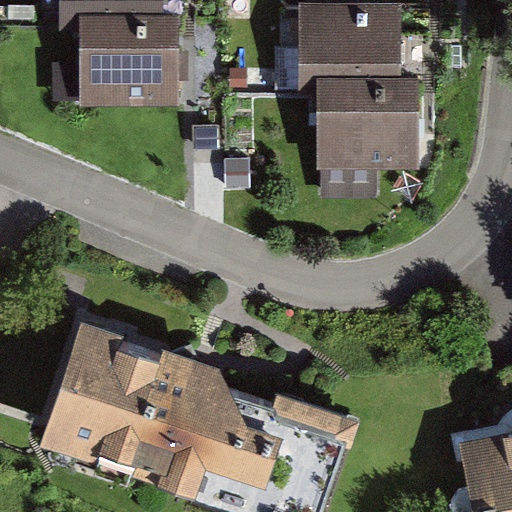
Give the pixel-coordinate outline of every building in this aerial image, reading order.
[(171,0),(55,0),(55,19),(80,20),(172,18),(171,0)] [(400,1),(300,1),(299,76),(319,79),(402,76),(400,1)] [(172,18),(80,20),(81,107),(183,106),(182,18),(172,18)] [(402,76),(319,79),(324,195),(376,193),(375,170),(419,168),(415,75),(402,76)] [(74,327),(36,442),(247,511),(333,511),(366,417),(168,351),(134,369),(120,343),(74,327)] [(511,511),(511,434),(455,446),(464,489),(444,493),(447,511),(511,511)]
